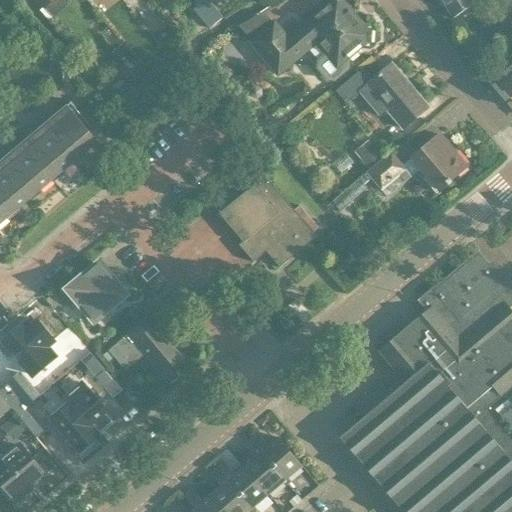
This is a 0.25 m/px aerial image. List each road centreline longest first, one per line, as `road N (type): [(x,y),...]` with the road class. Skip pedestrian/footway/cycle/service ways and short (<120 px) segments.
road 1 (tertiary): [(267,380),(511,181)]
road 2 (residential): [(267,380),(118,203)]
road 3 (tertiary): [(112,511),(267,380)]
road 4 (residential): [(511,130),(399,0)]
road 5 (residential): [(118,203),(30,272),(0,284)]
